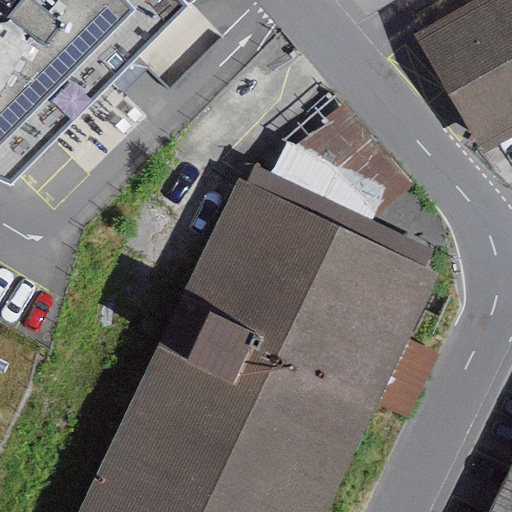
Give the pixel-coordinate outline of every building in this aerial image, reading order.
[(178,0),(0,0),(0,182),(13,188),(57,142),(187,10),(178,0)] [(370,0),(381,13),(396,0),(370,0)] [(511,0),(495,0),(422,42),(490,160),(511,147),(511,0)] [(323,511),(438,274),(241,182),(100,478),(84,511),(323,511)] [(511,511),(511,483),(497,511),(511,511)]
